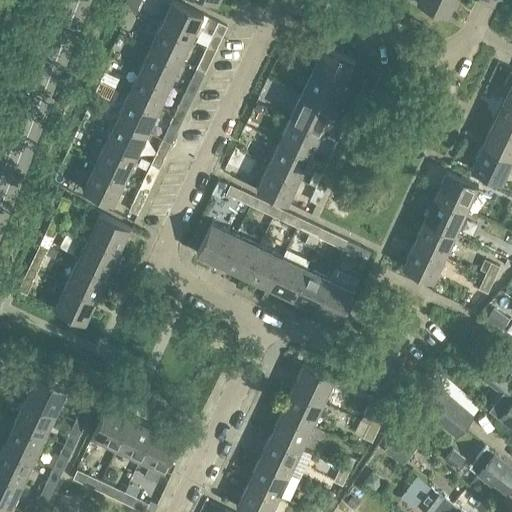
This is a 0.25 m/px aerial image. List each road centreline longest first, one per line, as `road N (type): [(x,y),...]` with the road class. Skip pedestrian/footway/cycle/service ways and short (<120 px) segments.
road 1 (residential): [(268,323),(155,271),(284,0)]
road 2 (residential): [(313,0),(458,66),(489,0)]
road 3 (tertiary): [(0,195),(74,0)]
road 4 (residential): [(179,511),(268,323)]
road 5 (residential): [(428,301),(368,369),(268,323)]
